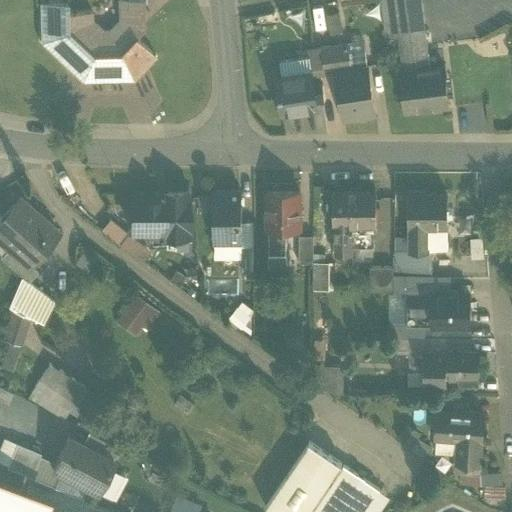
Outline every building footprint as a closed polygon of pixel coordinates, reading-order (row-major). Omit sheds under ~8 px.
[(117,0),(118,19),(109,30),(102,30),(92,20),(91,12),(67,13),(67,2),(39,3),(40,43),(81,82),(132,81),(155,56),(135,37),(143,29),(142,0),(117,0)] [(421,0),(380,0),(386,42),(400,40),(402,53),(428,51),(421,0)] [(338,11),(326,14),(330,33),(342,31),(338,11)] [(363,42),(348,44),(351,69),(336,71),(343,118),(375,113),(363,42)] [(348,44),(320,49),(324,73),(336,71),(351,69),(348,44)] [(428,51),(402,53),(403,69),(400,70),(404,109),(422,107),(422,106),(446,103),(446,105),(448,105),(443,65),(429,67),(428,51)] [(312,73),(276,78),(281,113),(317,107),(312,73)] [(299,191),(267,190),(267,228),(269,228),(269,253),(286,253),(287,228),(299,228),(299,191)] [(425,193),(425,190),(409,190),(409,225),(412,225),(411,249),(427,249),(427,225),(447,225),(447,193),(425,193)] [(187,191),(157,191),(157,198),(130,199),(130,229),(147,229),(147,245),(167,245),(167,236),(187,236),(187,229),(189,229),(189,198),(187,198),(187,191)] [(241,191),(213,191),(213,241),(241,241),(241,191)] [(375,191),(333,191),(333,224),(334,224),(334,253),(334,254),(352,254),(352,245),(372,245),(372,224),(375,224),(375,191)] [(58,233),(20,198),(0,219),(0,241),(20,258),(29,266),(58,233)] [(128,233),(109,218),(100,229),(119,244),(128,233)] [(148,249),(128,233),(119,244),(140,260),(148,249)] [(313,235),(299,235),(299,263),(313,263),(313,235)] [(253,246),(241,246),(241,270),(253,270),(253,246)] [(415,254),(394,254),(394,264),(415,264),(415,254)] [(29,267),(20,258),(12,268),(22,277),(28,282),(37,273),(29,266),(29,267)] [(415,264),(394,264),(394,266),(394,279),(415,279),(415,264)] [(394,266),(369,266),(369,291),(393,291),(394,291),(394,290),(394,279),(394,266)] [(17,288),(10,309),(12,310),(31,317),(41,322),(52,301),(28,282),(22,277),(17,288)] [(415,290),(394,290),(394,291),(393,291),(393,314),(406,314),(406,294),(431,294),(431,293),(448,293),(448,279),(415,279),(415,290)] [(415,279),(394,279),(394,290),(415,290),(415,279)] [(136,336),(156,309),(134,293),(114,319),(136,336)] [(431,293),(431,294),(406,294),(406,314),(406,325),(406,326),(424,326),(470,326),(470,293),(448,293),(431,293)] [(239,326),(253,311),(241,300),(227,316),(239,326)] [(337,304),(326,304),(326,328),(339,328),(339,321),(338,321),(337,304)] [(10,342),(20,346),(31,317),(12,310),(4,340),(10,342)] [(424,326),(406,326),(406,325),(398,325),(398,339),(424,339),(424,326)] [(424,339),(398,339),(398,353),(408,353),(408,352),(424,353),(424,352),(424,339)] [(10,342),(1,367),(11,370),(20,346),(10,342)] [(424,353),(408,352),(408,353),(408,371),(424,372),(424,353)] [(478,352),(424,352),(424,372),(424,384),(445,384),(445,376),(459,376),(459,384),(477,384),(477,376),(478,376),(478,352)] [(72,379),(49,364),(33,386),(56,403),(72,379)] [(342,366),(315,366),(315,383),(333,396),(343,396),(342,366)] [(72,379),(56,403),(68,411),(83,387),(72,379)] [(56,403),(33,386),(27,396),(62,420),(68,411),(56,403)] [(484,414),(437,410),(435,437),(436,438),(435,449),(455,450),(455,448),(459,448),(460,440),(483,442),(484,414)] [(119,450),(89,434),(84,445),(113,461),(119,450)] [(84,445),(68,437),(54,464),(52,469),(61,474),(96,492),(95,495),(109,502),(117,488),(103,480),(113,461),(84,445)] [(483,442),(460,440),(459,448),(455,448),(455,450),(454,463),(467,464),(482,466),(483,442)] [(309,443),(266,507),(265,506),(264,507),(271,511),(308,511),(326,485),(329,487),(333,481),(330,479),(340,464),(341,465),(341,464),(309,442),(308,442),(309,443)] [(40,454),(16,444),(6,468),(31,478),(39,457),(40,454)] [(54,464),(39,457),(31,478),(55,488),(61,474),(52,469),(54,464)] [(482,466),(467,464),(466,472),(482,473),(482,466)] [(379,490),(343,465),(343,466),(343,467),(333,481),(329,487),(312,511),(363,511),(378,490),(379,491),(379,490)] [(0,479),(0,511),(44,511),(46,507),(49,500),(0,479)] [(505,488),(484,487),(484,498),(504,499),(505,488)] [(191,503),(178,498),(172,511),(196,511),(197,511),(189,509),(191,503)]
